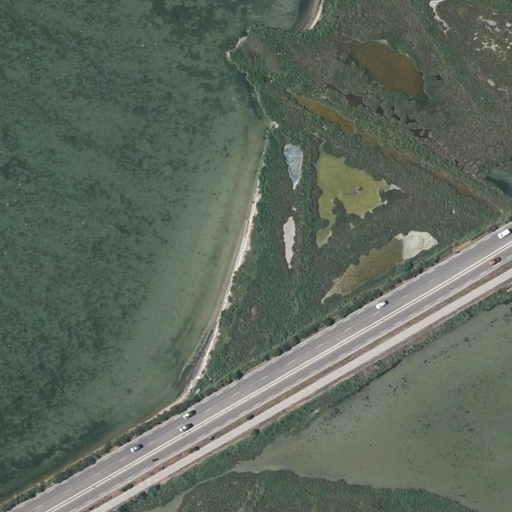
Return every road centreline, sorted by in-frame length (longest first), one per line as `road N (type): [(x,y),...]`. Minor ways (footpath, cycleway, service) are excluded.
road 1 (primary): [(511,232),(24,511)]
road 2 (primary): [(58,511),(511,246)]
